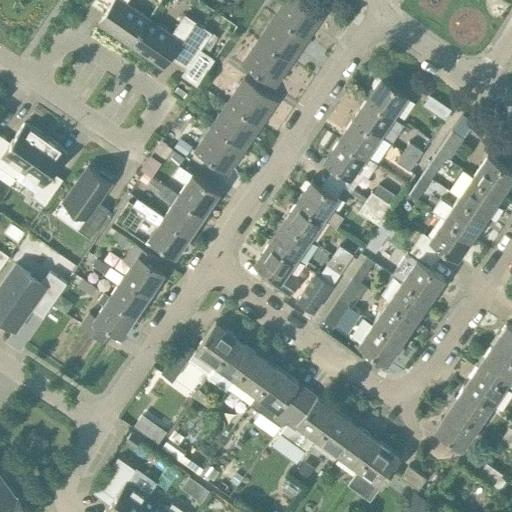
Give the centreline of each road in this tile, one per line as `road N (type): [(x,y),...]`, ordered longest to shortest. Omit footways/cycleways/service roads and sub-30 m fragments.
road 1 (residential): [(210,263),(409,405),(511,245)]
road 2 (residential): [(210,263),(383,15)]
road 3 (residential): [(30,85),(56,43),(158,107),(132,149)]
road 4 (residential): [(98,425),(210,263)]
road 5 (residential): [(480,87),(383,15)]
road 6 (residential): [(132,149),(30,85)]
